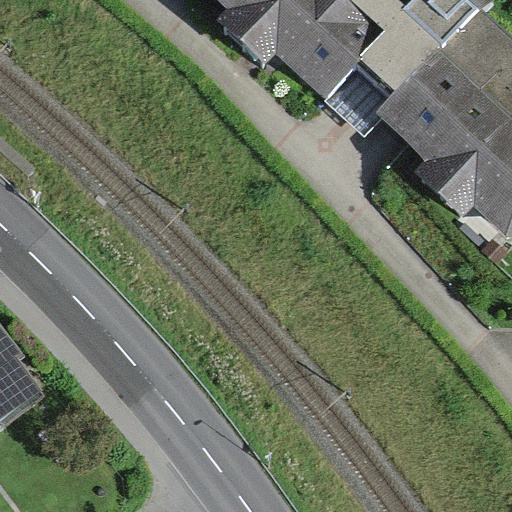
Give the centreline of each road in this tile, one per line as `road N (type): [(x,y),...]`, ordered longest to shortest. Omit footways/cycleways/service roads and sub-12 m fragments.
road 1 (residential): [(511,380),(291,133),(144,0)]
road 2 (primary): [(6,232),(128,359),(225,483)]
